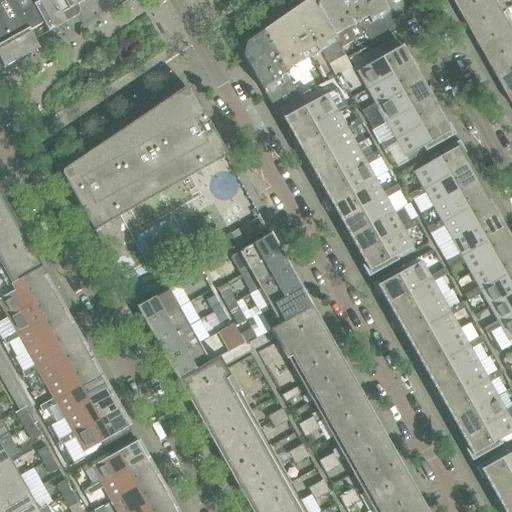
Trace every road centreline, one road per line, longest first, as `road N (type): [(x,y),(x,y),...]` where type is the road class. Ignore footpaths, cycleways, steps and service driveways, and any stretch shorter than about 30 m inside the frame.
road 1 (residential): [(175,0),(461,511)]
road 2 (residential): [(213,511),(3,142)]
road 3 (residential): [(511,184),(408,0)]
